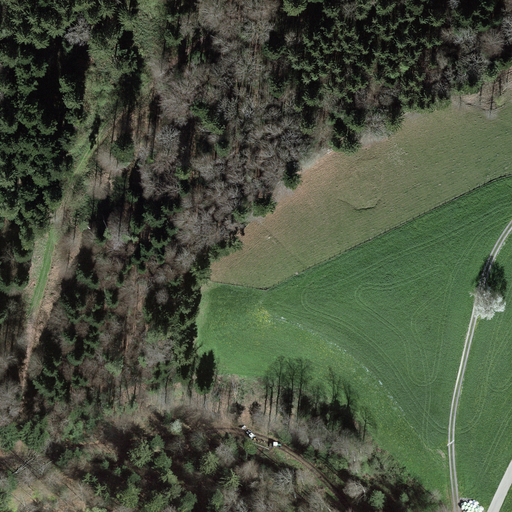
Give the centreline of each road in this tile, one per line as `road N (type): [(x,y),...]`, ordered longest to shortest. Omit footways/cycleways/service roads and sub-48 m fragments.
road 1 (track): [(14,464),(35,310),(55,224),(79,166),(158,75),(241,17),(311,0)]
road 2 (track): [(350,511),(295,456),(238,433),(14,464)]
road 3 (track): [(458,511),(452,449),(461,375),(491,261),(511,226)]
road 4 (track): [(235,511),(14,464)]
